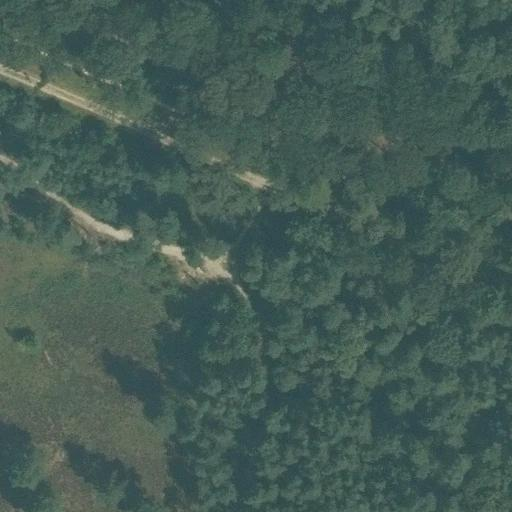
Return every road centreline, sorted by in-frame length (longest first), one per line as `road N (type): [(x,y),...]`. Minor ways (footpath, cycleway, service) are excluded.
road 1 (track): [(0,58),(279,175)]
road 2 (track): [(279,175),(511,270)]
road 3 (unknown): [(511,74),(338,0)]
